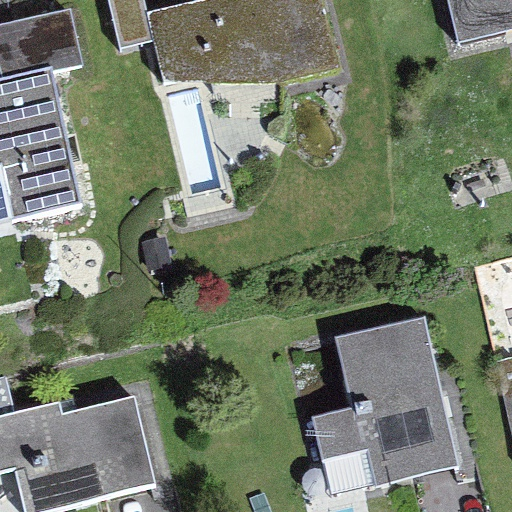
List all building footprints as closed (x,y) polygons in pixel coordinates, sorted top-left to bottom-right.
[(205,0),(147,14),(143,0),(105,0),(117,54),(152,45),(163,86),(284,86),(340,75),(322,0),(205,0)] [(511,0),(445,0),(457,47),(511,33),(511,0)] [(71,11),(0,26),(0,79),(0,80),(0,225),(82,208),(53,75),(84,69),(71,11)] [(375,492),(459,473),(447,417),(454,416),(449,395),(442,396),(425,319),(334,340),(350,411),(312,419),(330,498),(374,488),(375,492)] [(511,358),(493,363),(511,442),(511,358)] [(76,412),(73,401),(0,418),(0,476),(14,473),(22,511),(61,511),(156,490),(135,399),(76,412)]
